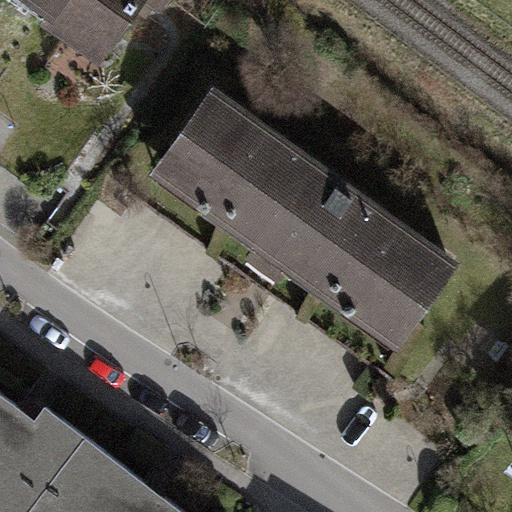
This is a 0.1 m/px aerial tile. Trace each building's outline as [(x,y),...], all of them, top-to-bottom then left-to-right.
[(58,0),(98,25),(113,0),(58,0)] [(113,0),(98,25),(152,59),(188,0),(113,0)] [(456,259),(214,84),(154,167),(395,342),(456,259)] [(0,511),(80,511),(110,466),(0,393),(0,511)] [(511,447),(498,462),(511,469),(511,447)] [(178,511),(110,466),(80,511),(178,511)]
